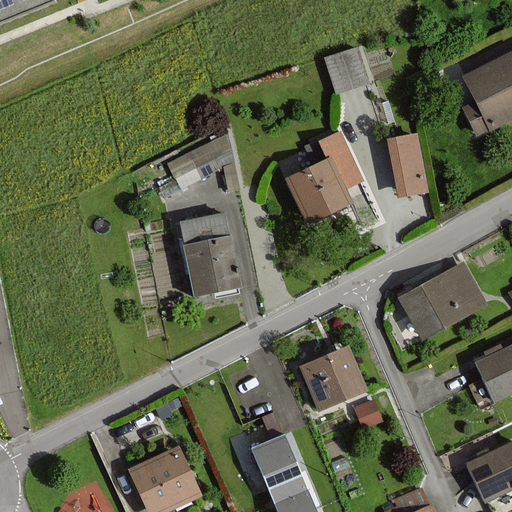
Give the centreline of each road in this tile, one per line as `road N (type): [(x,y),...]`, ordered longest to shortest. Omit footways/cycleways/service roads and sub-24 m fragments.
road 1 (residential): [(1,469),(356,284)]
road 2 (residential): [(451,511),(356,284)]
road 3 (residential): [(356,284),(511,204)]
